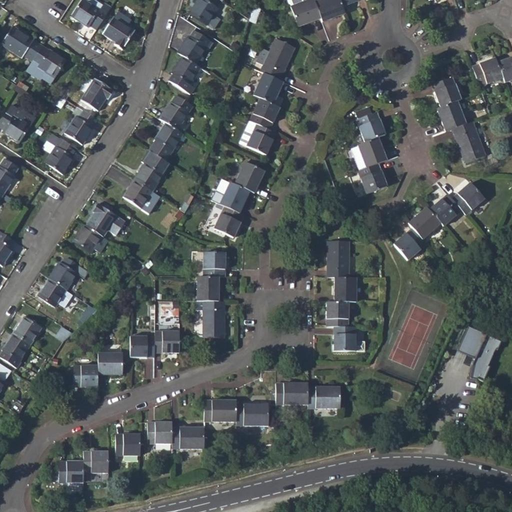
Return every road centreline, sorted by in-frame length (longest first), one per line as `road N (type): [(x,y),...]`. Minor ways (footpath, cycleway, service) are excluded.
road 1 (tertiary): [(170,511),(381,464),(449,467),(511,482)]
road 2 (residential): [(12,496),(49,435),(251,357),(268,339)]
road 3 (residential): [(267,304),(267,233),(311,134),(333,59),(349,42),(380,46)]
road 4 (residential): [(140,86),(0,313)]
road 5 (residential): [(393,213),(415,144),(396,79)]
road 6 (residential): [(140,86),(46,25),(41,0)]
